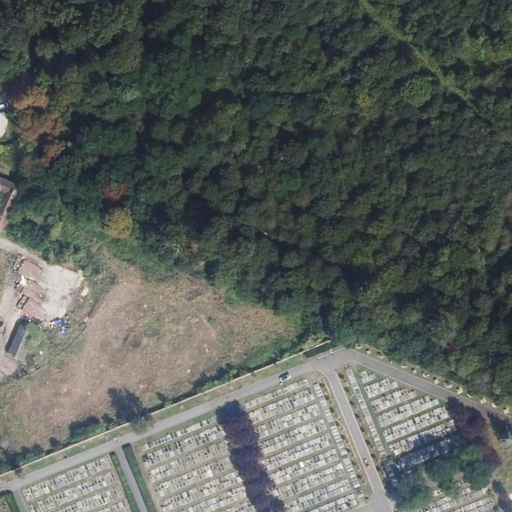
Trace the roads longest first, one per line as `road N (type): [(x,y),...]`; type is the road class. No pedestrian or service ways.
road 1 (track): [(55,134),(317,258),(511,334)]
road 2 (unknown): [(511,63),(55,134)]
